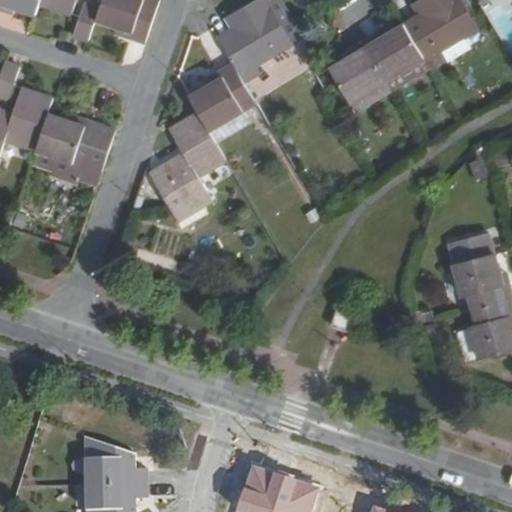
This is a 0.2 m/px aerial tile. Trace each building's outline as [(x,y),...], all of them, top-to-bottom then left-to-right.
[(85,0),(78,25),(93,30),(97,19),(102,0),(85,0)] [(130,36),(147,42),(161,1),(158,0),(102,0),(97,19),(119,25),(133,30),(130,36)] [(232,27),(217,36),(233,64),(244,81),(259,72),(254,64),(305,35),(283,0),(257,0),(233,15),(238,24),(232,27)] [(438,0),(432,4),(402,22),(408,32),(430,67),(446,58),(442,50),(477,28),(459,0),(438,0)] [(226,19),(232,27),(238,24),(233,15),(226,19)] [(116,32),(130,36),(133,30),(119,25),(116,32)] [(386,40),(369,50),(394,92),(431,70),(430,67),(408,32),(396,40),(388,45),(386,40)] [(393,36),(386,40),(388,45),(396,40),(393,36)] [(394,92),(369,50),(352,60),(354,65),(348,70),(334,77),(356,115),(394,92)] [(354,65),(352,60),(344,65),(348,70),(354,65)] [(208,85),(190,96),(199,113),(210,130),(241,111),(257,102),(244,81),(233,64),(219,72),(221,77),(208,85)] [(17,77),(2,72),(1,75),(0,78),(0,106),(6,108),(17,77)] [(205,80),(208,85),(221,77),(219,72),(205,80)] [(0,159),(3,151),(34,163),(44,132),(52,108),(19,98),(11,123),(0,119),(0,159)] [(210,130),(218,142),(248,123),(241,111),(210,130)] [(197,176),(227,157),(218,142),(210,130),(199,113),(170,131),(183,152),(148,173),(175,219),(211,199),(197,176)] [(83,187),(97,145),(81,139),(79,144),(63,138),(44,132),(34,163),(31,170),(83,187)] [(79,144),(81,139),(65,133),(63,138),(79,144)] [(31,170),(27,182),(80,200),(83,187),(31,170)] [(475,310),(511,300),(511,286),(511,282),(504,285),(496,254),(457,264),(465,296),(471,294),(475,310)] [(511,300),(475,310),(478,323),(472,325),(473,328),(481,356),(511,349),(511,300)] [(348,322),(351,312),(351,311),(338,307),(331,325),(337,328),(344,331),(348,322)] [(353,324),(356,314),(351,312),(348,322),(353,324)] [(467,361),(481,356),(473,328),(460,332),(467,361)] [(90,511),(138,511),(139,500),(150,499),(149,470),(137,470),(136,456),(87,439),(90,511)] [(316,511),(325,487),(254,464),(238,511),(316,511)]
